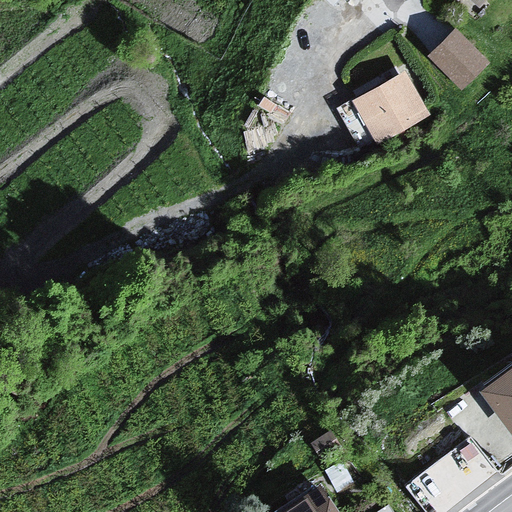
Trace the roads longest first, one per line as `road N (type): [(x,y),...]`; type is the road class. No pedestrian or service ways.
road 1 (track): [(76,115),(105,95),(136,94),(151,114),(138,157),(49,238),(0,267)]
road 2 (residential): [(269,173),(327,47),(362,0)]
